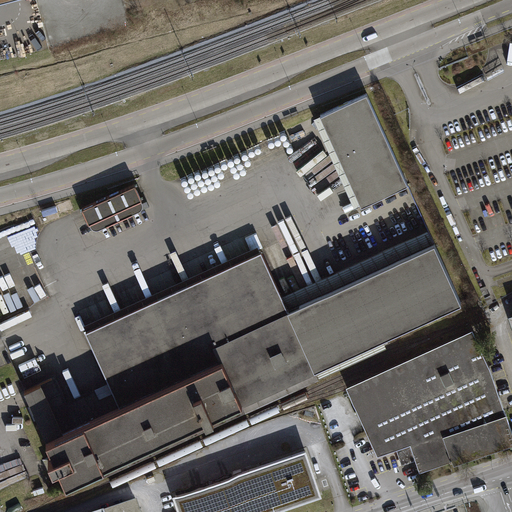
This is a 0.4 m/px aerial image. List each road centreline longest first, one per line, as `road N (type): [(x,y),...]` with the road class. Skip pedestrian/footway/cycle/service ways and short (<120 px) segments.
road 1 (primary): [(0,194),(193,133),(511,6)]
road 2 (primary): [(460,0),(0,164)]
